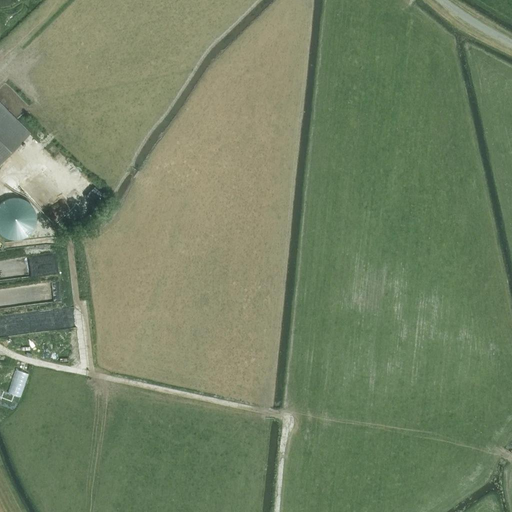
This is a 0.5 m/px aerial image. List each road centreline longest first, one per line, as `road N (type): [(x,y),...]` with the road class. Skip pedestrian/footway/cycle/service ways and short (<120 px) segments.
road 1 (track): [(0,346),(35,362),(285,416),(276,511)]
road 2 (track): [(84,373),(68,238),(8,245)]
